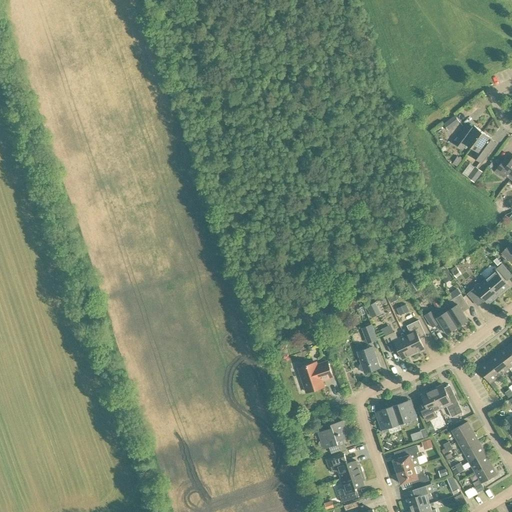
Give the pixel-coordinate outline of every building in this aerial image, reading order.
[(460,122),(455,115),(443,124),(448,131),(460,122)] [(471,147),(483,132),(474,126),(473,126),(468,123),(454,143),(462,149),(466,144),(471,147)] [(483,132),(471,147),(477,151),(472,157),(481,163),(496,142),(483,132)] [(462,159),(458,156),(453,163),(458,166),(462,159)] [(511,179),(511,176),(511,158),(508,164),(503,160),(495,172),(504,178),(506,175),(511,179)] [(474,167),(467,177),(475,183),(483,172),(474,167)] [(511,247),(509,245),(501,254),(511,262),(511,247)] [(486,280),(499,295),(509,287),(505,282),(511,276),(502,264),(492,273),(492,274),(486,280)] [(461,275),(455,266),(450,270),(457,278),(461,275)] [(446,270),(439,274),(445,283),(452,279),(446,270)] [(415,280),(407,285),(412,292),(420,287),(415,280)] [(489,304),(499,295),(486,280),(479,286),(478,285),(468,294),(478,305),(485,299),(489,304)] [(447,311),(458,327),(468,320),(461,309),(467,304),(458,290),(451,295),(453,298),(449,301),(453,307),(447,311)] [(394,294),(388,297),(392,304),(398,301),(394,294)] [(376,302),(366,307),(372,318),(381,313),(376,302)] [(406,304),(396,309),(400,316),(409,311),(406,304)] [(458,327),(447,311),(443,304),(425,315),(432,327),(440,322),(447,334),(458,327)] [(405,336),(413,354),(424,349),(420,339),(426,336),(419,320),(407,326),(410,333),(405,336)] [(368,344),(378,340),(372,325),(362,328),(368,344)] [(413,354),(405,336),(398,339),(395,332),(383,337),(391,353),(398,350),(402,359),(413,354)] [(327,334),(317,337),(319,344),(329,341),(327,334)] [(380,368),(373,347),(357,352),(361,364),(360,365),(359,367),(359,369),(360,370),(362,371),(364,371),(364,373),(380,368)] [(509,368),(511,365),(511,352),(507,347),(498,354),(509,368)] [(499,376),(509,368),(498,354),(488,361),(499,376)] [(493,380),(499,376),(488,361),(479,369),(494,389),(497,386),(493,380)] [(321,380),(332,376),(328,362),(317,366),(316,363),(299,368),(307,392),(324,387),(321,380)] [(432,390),(440,408),(446,406),(452,417),(463,412),(453,392),(447,394),(443,385),(432,390)] [(435,411),(440,408),(432,390),(421,395),(425,405),(420,407),(426,421),(437,416),(435,411)] [(393,406),(399,424),(410,420),(411,423),(417,421),(410,400),(393,406)] [(388,428),(399,424),(393,406),(376,412),(383,433),(389,430),(388,428)] [(331,425),(332,428),(318,433),(321,441),(320,441),(319,441),(319,442),(318,443),(318,445),(319,446),(320,447),(321,447),(322,447),(323,447),(324,449),(329,447),(331,453),(346,448),(343,439),(348,437),(343,420),(331,425)] [(434,421),(425,425),(430,436),(436,433),(438,432),(434,421)] [(458,442),(474,433),(468,422),(452,431),(458,442)] [(430,437),(426,428),(420,430),(423,439),(430,437)] [(464,452),(480,444),(474,433),(458,442),(464,452)] [(429,439),(421,441),(423,450),(432,447),(429,439)] [(470,463),(486,454),(480,444),(464,452),(470,463)] [(397,472),(419,465),(416,458),(418,457),(417,453),(419,452),(417,445),(403,450),(405,456),(393,460),(397,472)] [(341,479),(362,472),(360,466),(358,465),(356,461),(348,464),(344,454),(328,460),(332,472),(338,471),(341,479)] [(476,473),(491,465),(486,454),(470,463),(476,473)] [(454,472),(463,467),(461,463),(452,468),(454,472)] [(419,465),(397,472),(401,484),(413,480),(415,485),(429,481),(427,475),(425,476),(423,472),(421,472),(419,465)] [(491,465),(476,473),(480,480),(473,484),(476,488),(497,475),(491,465)] [(440,477),(447,475),(445,469),(439,471),(440,477)] [(362,472),(341,479),(344,487),(338,490),(342,503),(359,497),(356,487),(364,485),(363,480),(364,478),(362,472)] [(452,477),(447,479),(454,495),(459,493),(452,477)] [(410,510),(429,504),(427,497),(431,496),(430,492),(433,491),(431,484),(414,490),(416,496),(406,500),(410,510)] [(462,494),(455,498),(460,508),(468,504),(462,494)] [(334,508),(331,501),(324,504),(326,511),(334,508)] [(373,511),(373,510),(365,511),(361,511),(359,507),(358,507),(356,502),(344,506),(345,511),(373,511)]
